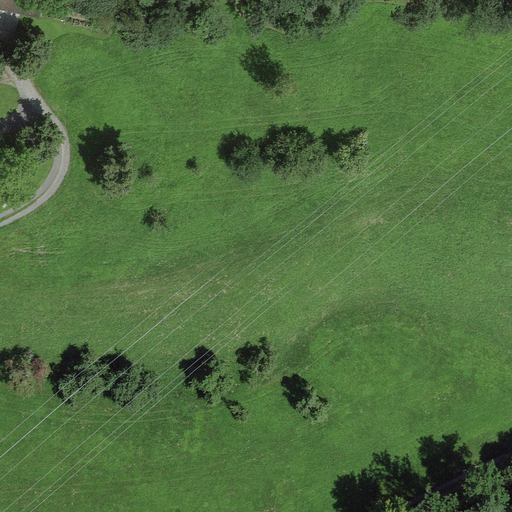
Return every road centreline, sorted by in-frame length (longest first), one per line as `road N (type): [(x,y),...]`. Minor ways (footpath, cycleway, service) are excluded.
road 1 (track): [(0,217),(57,185),(60,135),(3,47)]
road 2 (track): [(387,511),(511,457)]
